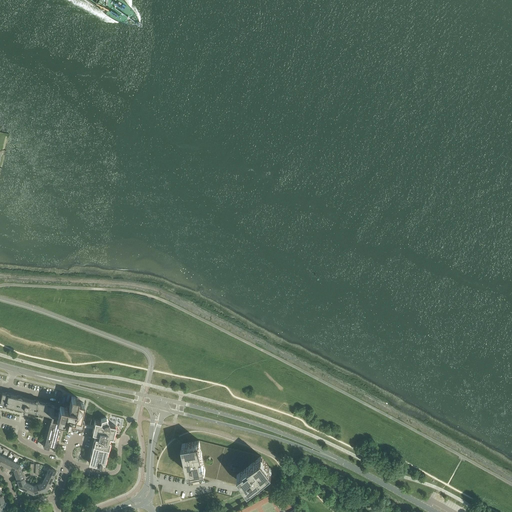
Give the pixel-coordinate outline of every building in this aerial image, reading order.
[(0,392),(0,404),(3,405),(3,403),(7,404),(7,406),(10,407),(14,408),(15,406),(19,407),(18,409),(22,410),(23,408),(28,409),(28,411),(32,412),(33,410),(36,411),(36,413),(39,414),(43,415),(44,413),(48,414),(47,416),(51,417),(52,417),(52,415),(53,415),(57,416),(58,413),(53,412),(54,407),(55,405),(51,404),(50,403),(48,403),(47,403),(46,403),(39,401),(38,400),(36,399),(35,400),(22,397),(21,396),(20,395),(18,395),(17,396),(10,394),(9,393),(8,393),(6,392),(5,393),(2,392),(1,393),(0,392)] [(58,413),(57,416),(64,418),(66,418),(65,421),(68,421),(68,422),(82,426),(93,427),(94,425),(83,424),(84,419),(80,418),(81,414),(83,408),(84,403),(78,402),(78,398),(72,397),(69,407),(67,406),(66,406),(60,404),(59,408),(58,413)] [(43,446),(49,448),(49,445),(54,446),(60,422),(52,421),(53,415),(52,415),(52,417),(51,417),(45,443),(44,443),(43,446)] [(104,462),(110,441),(111,437),(113,437),(115,426),(109,424),(108,421),(108,422),(106,417),(101,419),(100,422),(95,420),(93,428),(89,427),(88,431),(96,433),(89,462),(101,465),(102,462),(104,462)] [(205,469),(199,440),(182,444),(187,468),(188,473),(195,471),(197,471),(202,470),(203,470),(205,469)] [(248,488),(272,470),(261,456),(237,474),(241,479),(248,488)] [(9,468),(13,461),(7,458),(4,465),(9,468)] [(13,470),(20,464),(13,461),(9,468),(13,470)] [(22,471),(20,464),(13,470),(15,474),(22,471)] [(54,477),(56,471),(49,468),(47,473),(54,477)] [(24,477),(22,471),(15,474),(17,480),(24,477)] [(51,482),(54,477),(47,473),(44,479),(51,482)] [(19,487),(26,482),(24,477),(17,480),(19,487)] [(48,489),(51,482),(44,479),(42,483),(48,489)] [(26,490),(30,484),(26,482),(19,487),(26,490)] [(48,489),(42,483),(38,484),(40,491),(48,489)]
